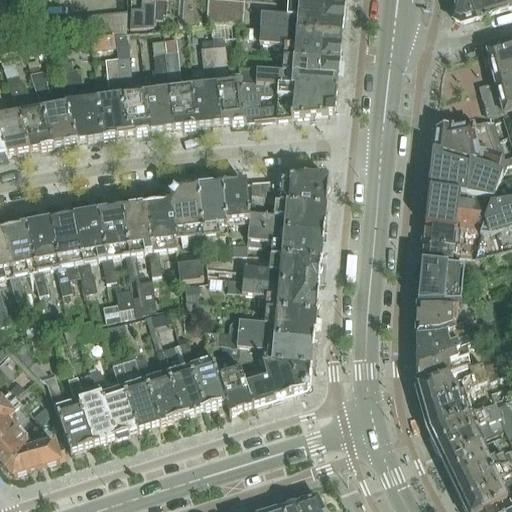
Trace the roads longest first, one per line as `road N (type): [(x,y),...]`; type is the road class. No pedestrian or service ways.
road 1 (residential): [(0,192),(165,164),(383,148)]
road 2 (secondary): [(103,511),(374,426)]
road 3 (secondary): [(374,426),(365,345),(383,148)]
road 4 (residential): [(511,28),(429,49),(392,49)]
